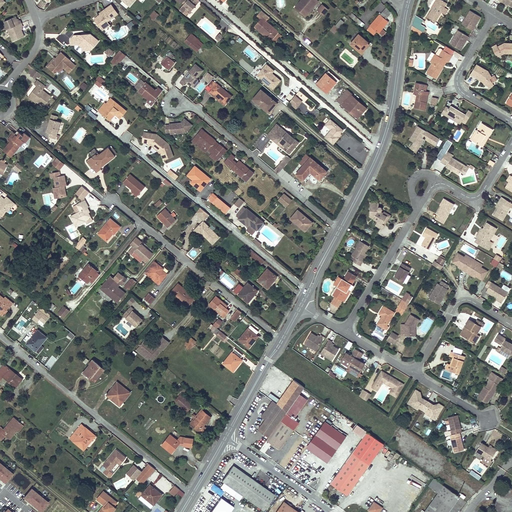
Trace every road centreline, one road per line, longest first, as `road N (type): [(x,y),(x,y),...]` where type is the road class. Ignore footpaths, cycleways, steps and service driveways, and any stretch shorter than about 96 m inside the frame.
road 1 (residential): [(0,336),(192,494)]
road 2 (residential): [(308,289),(125,137)]
road 3 (secondary): [(339,228),(387,128),(406,10)]
road 4 (residential): [(282,338),(111,196)]
road 5 (residential): [(339,228),(194,106),(174,102)]
road 6 (residential): [(511,122),(458,87),(494,13)]
road 7 (residential): [(413,374),(457,302),(469,300),(511,325)]
road 8 (residential): [(343,332),(416,211)]
road 9 (unclassified): [(224,437),(338,511)]
